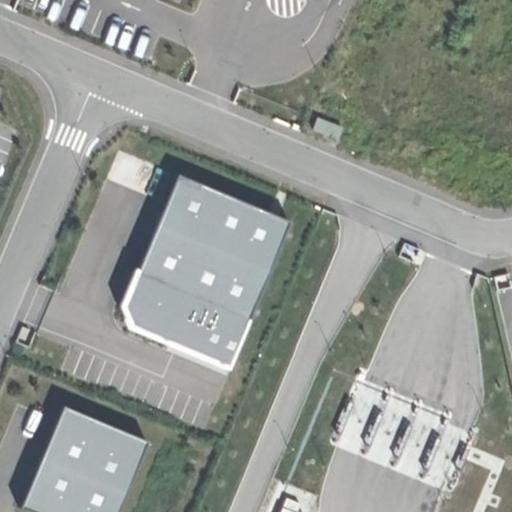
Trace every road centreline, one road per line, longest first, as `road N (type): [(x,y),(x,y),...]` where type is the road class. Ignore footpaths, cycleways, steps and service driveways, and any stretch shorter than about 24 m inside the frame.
road 1 (unclassified): [(511,235),(478,233),(93,75)]
road 2 (unclassified): [(0,301),(93,75)]
